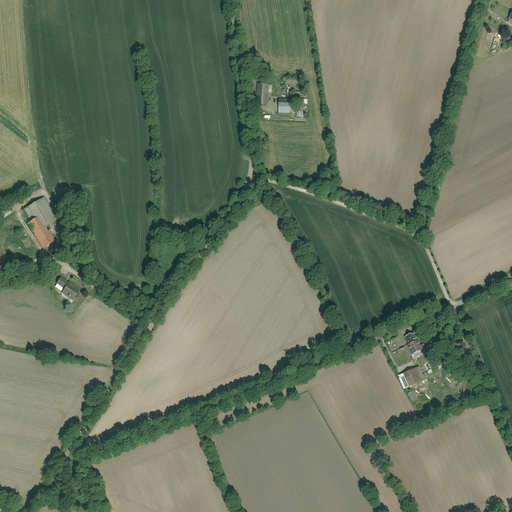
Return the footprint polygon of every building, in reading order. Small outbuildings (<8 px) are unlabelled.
[(256,85),(254,98),(265,99),(267,86),(256,85)] [(278,100),(278,113),(290,114),(291,100),(278,100)] [(55,242),(46,228),(58,220),(43,197),(26,208),(34,221),(26,227),(41,251),(55,242)] [(7,207),(0,211),(4,217),(11,213),(7,207)] [(70,283),(62,294),(74,302),(81,291),(70,283)] [(415,332),(405,337),(412,355),(423,350),(415,332)] [(425,383),(419,368),(400,375),(406,390),(425,383)] [(409,393),(414,403),(420,400),(416,390),(409,393)]
